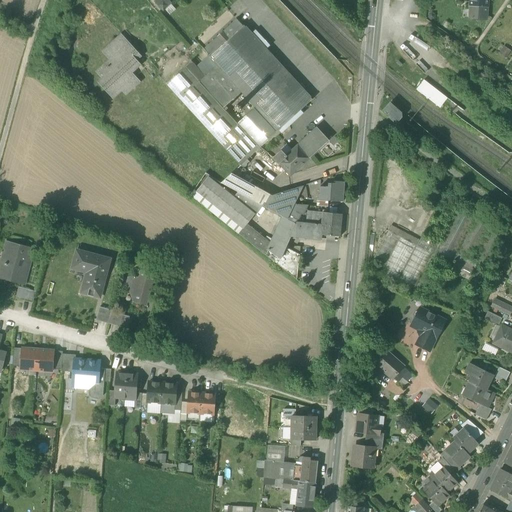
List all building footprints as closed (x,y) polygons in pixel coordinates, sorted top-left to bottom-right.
[(154,0),(154,1),(163,11),(165,10),(171,4),(172,3),(169,0),(154,0)] [(470,0),(470,6),(487,8),(487,0),(470,0)] [(176,9),(171,4),(165,10),(170,15),(176,9)] [(486,19),(487,8),(470,6),(469,17),(486,19)] [(436,15),(433,12),(429,13),(428,17),(431,20),(435,20),(436,15)] [(204,50),(210,56),(243,26),(237,20),(204,50)] [(244,25),(243,26),(210,56),(209,57),(217,66),(241,91),(250,102),(255,107),(278,131),(279,130),(301,110),(312,99),(266,49),(251,33),(244,25)] [(256,29),(251,33),(266,49),(271,46),(256,29)] [(199,35),(202,43),(215,37),(212,30),(199,35)] [(112,43),(120,51),(129,43),(121,35),(112,43)] [(117,86),(125,94),(140,81),(135,77),(132,72),(140,64),(136,60),(141,56),(136,51),(134,53),(127,46),(129,44),(129,43),(120,51),(112,43),(103,52),(110,60),(106,64),(113,72),(105,79),(104,77),(98,82),(108,94),(117,86)] [(208,56),(196,67),(205,76),(217,66),(209,57),(208,56)] [(185,67),(223,108),(238,94),(241,91),(217,66),(205,76),(196,67),(191,61),(185,67)] [(98,71),(104,77),(105,79),(113,72),(106,64),(98,71)] [(144,69),(140,64),(132,72),(135,77),(144,69)] [(247,159),(260,148),(237,123),(223,108),(185,67),(166,84),(240,165),(247,159)] [(416,89),(440,108),(448,98),(424,80),(416,89)] [(241,91),(238,94),(247,104),(250,102),(241,91)] [(390,117),(396,122),(400,116),(400,113),(392,106),(389,106),(385,110),(391,115),(390,117)] [(278,131),(255,107),(237,123),(260,148),(278,131)] [(301,110),(279,130),(282,133),(304,113),(301,110)] [(279,163),(291,176),(329,140),(317,127),(292,150),(286,156),(281,150),(273,158),(279,164),(279,163)] [(335,137),(329,141),(333,146),(339,141),(335,137)] [(280,149),(281,150),(286,156),(292,150),(286,144),(280,149)] [(221,183),(238,192),(262,206),(279,215),(280,214),(288,219),(303,187),(302,186),(289,192),(273,198),(230,175),(221,183)] [(247,225),(255,214),(234,197),(208,176),(197,191),(243,229),(244,229),(247,225)] [(319,200),(343,201),(345,182),(335,181),(334,184),(329,183),(329,187),(320,187),(319,200)] [(239,234),(243,229),(197,191),(194,190),(190,195),(239,234)] [(255,214),(262,206),(238,192),(234,197),(255,214)] [(288,220),(299,221),(306,205),(295,205),(288,220)] [(491,226),(474,217),(458,208),(439,244),(456,253),(472,262),(477,265),(489,271),(507,237),(490,228),(491,226)] [(307,222),(322,223),(323,212),(308,211),(307,222)] [(268,250),(282,260),(287,248),(292,237),(321,240),(322,235),(340,237),(343,214),(337,214),(329,213),(323,212),(322,223),(307,222),(299,221),(288,220),(283,217),(270,244),(268,250)] [(247,240),(266,255),(268,250),(270,244),(247,225),(244,229),(243,229),(239,234),(247,240)] [(417,246),(420,240),(391,225),(388,231),(400,237),(417,246)] [(436,248),(433,254),(417,246),(400,237),(388,231),(374,258),(386,264),(380,274),(397,283),(413,292),(421,296),(424,296),(434,300),(450,270),(453,265),(472,275),(475,269),(436,248)] [(436,248),(475,269),(477,265),(472,262),(456,253),(439,244),(423,235),(420,240),(417,246),(433,254),(436,248)] [(0,273),(0,276),(23,283),(32,250),(8,244),(0,273)] [(290,274),(298,281),(300,254),(287,248),(282,260),(268,250),(266,255),(278,265),(290,274)] [(83,293),(100,297),(110,259),(77,251),(73,266),(89,270),(83,293)] [(450,270),(469,280),(472,275),(453,265),(450,270)] [(136,301),(145,303),(148,294),(149,295),(151,289),(149,289),(151,283),(152,283),(156,284),(158,276),(153,275),(154,271),(143,268),(141,275),(130,279),(129,283),(134,296),(137,297),(136,301)] [(473,279),(484,285),(487,278),(477,272),(473,279)] [(16,298),(33,303),(36,291),(19,287),(16,298)] [(466,305),(480,312),(484,303),(488,294),(475,288),(466,305)] [(491,307),(510,316),(511,311),(511,308),(494,300),(491,307)] [(96,320),(108,323),(111,312),(112,310),(99,307),(96,320)] [(423,334),(434,340),(437,334),(438,334),(440,333),(442,331),(441,328),(440,328),(444,321),(426,312),(424,314),(419,312),(418,311),(415,312),(413,315),(414,319),(416,319),(412,326),(419,329),(418,331),(420,335),(421,336),(423,336),(423,334)] [(485,318),(499,325),(502,318),(488,311),(485,318)] [(130,316),(111,312),(108,323),(127,328),(130,316)] [(495,340),(501,327),(495,324),(489,337),(495,340)] [(499,346),(511,352),(511,330),(502,326),(501,327),(495,340),(494,341),(500,344),(499,346)] [(417,344),(429,350),(434,340),(423,334),(423,336),(421,336),(417,344)] [(499,349),(485,342),(482,350),(495,356),(499,349)] [(12,366),(20,367),(22,349),(14,348),(12,366)] [(28,370),(36,371),(38,351),(31,350),(31,349),(22,348),(22,349),(20,367),(28,368),(28,370)] [(373,362),(392,379),(393,378),(403,366),(385,349),(373,362)] [(45,351),(38,351),(36,371),(45,372),(45,369),(53,369),(55,351),(55,350),(46,350),(45,351)] [(53,369),(61,370),(63,354),(63,352),(55,351),(53,369)] [(76,355),(63,354),(61,370),(61,371),(73,372),(74,359),(75,359),(76,355)] [(89,381),(96,382),(98,382),(99,368),(100,361),(75,359),(74,359),(73,372),(73,380),(82,381),(85,384),(89,381)] [(472,376),(470,382),(486,390),(493,375),(471,364),(466,373),(472,376)] [(393,378),(405,389),(409,383),(407,382),(413,375),(403,366),(393,378)] [(494,378),(505,383),(510,373),(499,367),(494,378)] [(105,369),(99,368),(98,382),(96,382),(96,384),(89,389),(91,397),(99,399),(103,396),(104,382),(105,369)] [(116,398),(125,399),(127,374),(117,373),(116,391),(115,398),(116,398)] [(137,374),(127,374),(125,399),(134,399),(135,400),(136,400),(136,393),(137,374)] [(82,381),(73,380),(72,388),(89,389),(96,384),(96,382),(89,381),(85,384),(82,381)] [(148,402),(161,403),(163,383),(158,382),(156,384),(154,382),(149,382),(148,394),(147,402),(148,402)] [(493,393),(486,390),(470,382),(469,382),(466,389),(469,391),(466,397),(480,404),(487,407),(491,399),(490,398),(493,393)] [(168,383),(163,383),(161,403),(175,404),(176,392),(177,384),(172,383),(170,385),(168,383)] [(187,413),(200,414),(202,393),(197,393),(195,395),(193,393),(188,392),(187,413)] [(207,394),(202,393),(200,414),(214,415),(216,394),(211,394),(209,396),(207,394)] [(431,413),(436,406),(428,400),(423,406),(431,413)] [(148,402),(147,412),(147,413),(161,414),(161,413),(161,403),(148,402)] [(175,404),(161,403),(161,413),(168,414),(174,414),(175,410),(175,404)] [(475,414),(486,420),(492,409),(487,407),(480,404),(475,414)] [(174,414),(168,414),(168,422),(180,424),(180,420),(181,410),(175,410),(174,414)] [(186,420),(200,421),(200,414),(187,413),(186,420)] [(214,415),(200,414),(200,421),(200,422),(214,423),(214,415)] [(366,433),(379,434),(380,433),(380,427),(377,426),(378,416),(371,415),(359,414),(357,432),(366,433)] [(283,428),(292,428),(292,416),(283,416),(283,428)] [(292,416),(292,428),(316,428),(316,416),(296,416),(292,416)] [(21,419),(12,418),(10,426),(19,427),(21,419)] [(464,428),(475,440),(483,433),(468,420),(461,425),(464,428)] [(292,428),(283,428),(283,439),(289,439),(291,439),(292,428)] [(316,440),(316,428),(292,428),(291,439),(291,440),(301,440),(316,440)] [(449,433),(453,438),(459,432),(455,428),(449,433)] [(453,438),(455,441),(467,454),(478,444),(475,440),(464,428),(459,432),(453,438)] [(421,434),(414,429),(411,434),(417,439),(421,434)] [(96,430),(88,430),(88,438),(96,438),(96,430)] [(365,439),(366,439),(365,447),(372,448),(382,449),(383,441),(384,434),(382,434),(380,433),(379,434),(366,433),(365,439)] [(470,456),(467,454),(455,441),(444,450),(450,457),(459,466),(470,456)] [(284,462),(285,447),(268,445),(267,460),(284,462)] [(353,466),(372,468),(373,456),(371,456),(372,448),(365,447),(355,446),(353,466)] [(442,457),(445,461),(450,457),(444,450),(440,454),(442,457)] [(157,464),(157,463),(157,455),(147,454),(146,463),(157,464)] [(166,464),(166,454),(157,454),(157,455),(157,463),(158,463),(166,464)] [(311,457),(302,456),(300,457),(299,458),(298,459),(299,461),(300,462),(302,462),(302,464),(300,481),(316,483),(318,461),(310,460),(311,457)] [(449,475),(454,470),(445,461),(442,457),(438,462),(443,468),(443,467),(449,475)] [(450,457),(445,461),(454,470),(456,473),(461,468),(459,466),(450,457)] [(299,481),(300,481),(302,464),(284,462),(267,460),(265,460),(265,461),(264,468),(263,478),(264,478),(275,479),(277,479),(299,481)] [(443,468),(438,462),(430,469),(432,471),(435,474),(443,468)] [(165,468),(166,464),(158,463),(158,469),(165,471),(165,468)] [(192,466),(178,464),(177,471),(192,473),(192,466)] [(432,477),(435,480),(446,493),(457,483),(449,475),(443,467),(443,468),(435,474),(432,477)] [(506,497),(510,490),(511,485),(511,475),(500,469),(490,489),(506,497)] [(425,489),(432,482),(429,479),(428,478),(421,484),(425,489)] [(291,489),(298,490),(299,481),(277,479),(276,487),(291,489)] [(449,496),(446,493),(435,480),(432,482),(425,489),(424,490),(433,501),(438,505),(449,496)] [(297,505),(313,507),(316,483),(300,481),(299,481),(298,490),(297,505)] [(297,505),(298,490),(291,489),(289,504),(293,505),(297,505)] [(411,498),(417,505),(422,500),(416,494),(411,498)] [(348,504),(360,505),(360,500),(349,496),(348,504)] [(419,510),(420,511),(430,511),(431,511),(422,500),(417,505),(415,506),(419,510)] [(429,505),(435,511),(439,511),(441,510),(438,505),(433,501),(429,505)] [(500,511),(484,503),(479,511),(500,511)]
